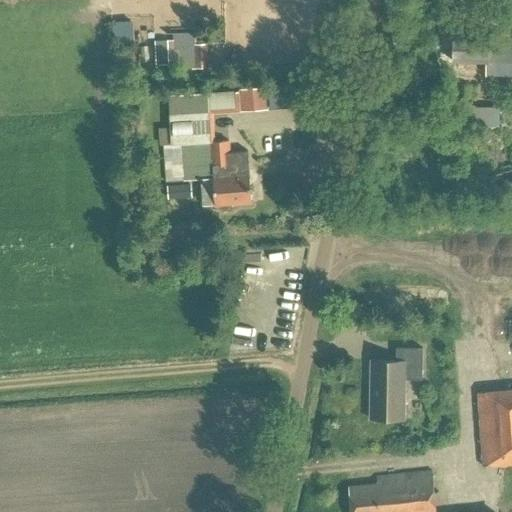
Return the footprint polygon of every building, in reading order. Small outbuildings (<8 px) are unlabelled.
[(168,42),(168,41),(156,41),(157,66),(169,65),(168,42)] [(210,68),(209,43),(195,44),(196,68),(210,68)] [(214,93),(170,94),(171,116),(171,144),(165,145),(167,181),(214,179),(216,204),(220,204),(220,208),(223,210),(230,210),(233,207),(233,203),(252,202),(248,151),(230,152),(230,141),(214,141),(214,113),(240,112),(267,110),(266,89),(214,93)] [(458,105),(458,125),(497,125),(496,105),(458,105)] [(504,191),(511,190),(511,182),(503,183),(504,191)] [(167,185),(168,199),(193,197),(191,183),(167,185)] [(371,359),(369,417),(404,419),(405,378),(421,379),(422,349),(397,348),(397,360),(371,359)] [(511,388),(478,391),(486,466),(511,463),(511,388)] [(351,511),(434,511),(431,471),(380,475),(380,481),(350,483),(351,511)]
